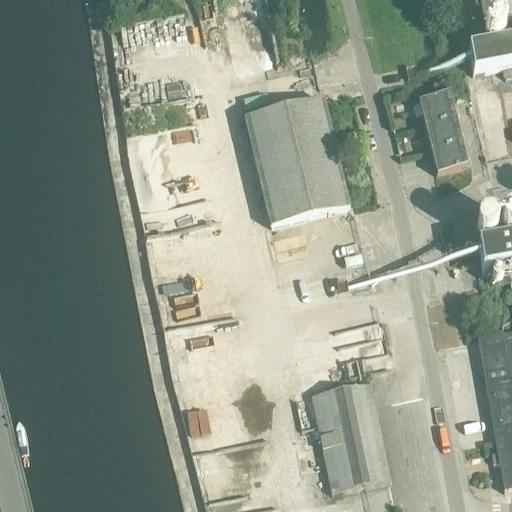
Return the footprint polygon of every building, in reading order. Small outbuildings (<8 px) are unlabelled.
[(511,0),(478,0),(483,24),(499,21),(500,26),(505,25),(509,48),(469,55),(474,80),(493,76),(511,72),(511,0)] [(419,107),(425,131),(454,124),(448,100),(419,107)] [(271,232),(349,213),(323,104),(245,123),(271,232)] [(460,149),(454,124),(425,131),(431,156),(460,149)] [(466,173),(460,149),(431,156),(437,181),(466,173)] [(511,248),(478,254),(482,279),(509,275),(511,296),(511,322),(501,329),(502,337),(478,342),(497,458),(492,459),(492,461),(494,469),(499,468),(504,497),(511,495),(511,248)] [(312,401),(328,478),(333,499),(391,487),(370,389),(312,401)]
